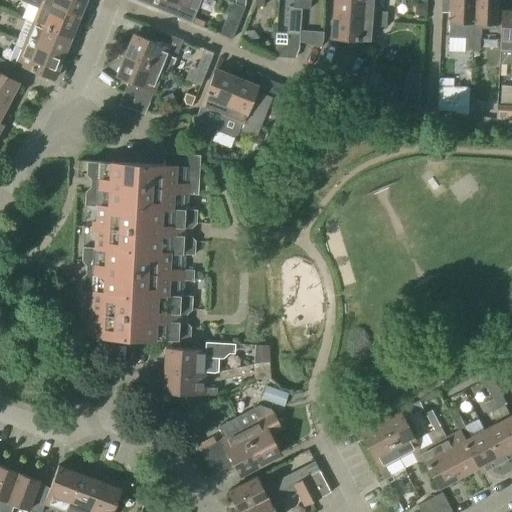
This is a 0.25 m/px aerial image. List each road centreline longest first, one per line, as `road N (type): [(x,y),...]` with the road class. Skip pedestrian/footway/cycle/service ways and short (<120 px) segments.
road 1 (residential): [(206,511),(177,459),(86,425),(59,436),(0,411)]
road 2 (residential): [(113,1),(333,91)]
road 3 (residential): [(0,196),(49,138),(71,94)]
